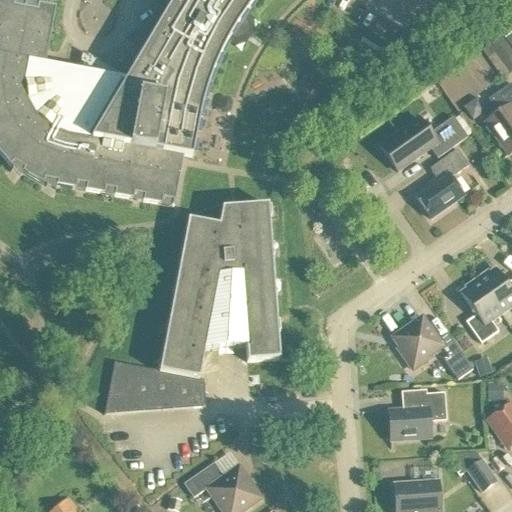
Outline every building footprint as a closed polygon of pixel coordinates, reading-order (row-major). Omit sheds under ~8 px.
[(92,78),(94,68),(82,66),(80,75),(45,69),(56,11),(0,1),(0,157),(10,170),(22,176),(43,188),(56,189),(173,211),(182,160),(191,162),(199,118),(203,104),(207,90),(213,74),(220,59),(228,43),(238,28),(247,15),(255,5),(258,0),(175,0),(126,84),(92,78)] [(489,60),(504,81),(511,75),(511,53),(507,46),(489,60)] [(511,88),(510,86),(487,102),(497,116),(484,126),(507,158),(511,154),(511,88)] [(417,121),(378,149),(397,175),(429,152),(436,162),(467,141),(452,120),(429,137),(417,121)] [(429,172),(437,183),(414,199),(430,222),(463,199),(450,181),(467,169),(456,153),(429,172)] [(246,365),(278,363),(267,208),(230,211),(221,211),(218,229),(187,223),(158,375),(113,366),(103,418),(204,410),(203,383),(198,382),(204,353),(245,350),(246,365)] [(475,282),(500,318),(511,310),(511,309),(511,292),(509,294),(494,272),(489,276),(487,274),(475,282)] [(475,282),(464,290),(465,293),(460,296),(475,318),(465,325),(480,347),(497,335),(490,325),(500,318),(475,282)] [(421,320),(391,341),(402,356),(397,359),(408,375),(426,363),(425,361),(440,350),(441,350),(437,343),(421,320)] [(442,349),(441,350),(440,350),(447,360),(443,363),(457,383),(472,372),(447,336),(437,343),(442,349)] [(387,414),(389,444),(429,441),(428,425),(445,424),(443,396),(425,398),(425,394),(400,395),(401,413),(387,414)] [(486,423),(507,452),(511,448),(511,411),(509,407),(486,423)] [(466,475),(481,496),(495,486),(480,464),(466,475)] [(213,466),(183,487),(192,501),(205,492),(219,511),(246,511),(261,502),(238,469),(222,480),(213,466)] [(424,485),(393,487),(394,511),(439,511),(438,488),(424,489),(424,485)] [(77,511),(69,502),(55,511),(77,511)]
